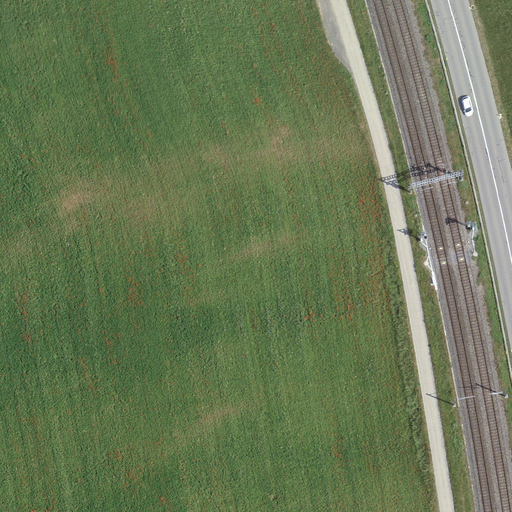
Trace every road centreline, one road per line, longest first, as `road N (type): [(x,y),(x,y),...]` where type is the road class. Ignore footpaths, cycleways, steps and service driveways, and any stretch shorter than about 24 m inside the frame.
road 1 (unclassified): [(447,511),(399,221),(338,0)]
road 2 (primary): [(448,0),(511,261)]
